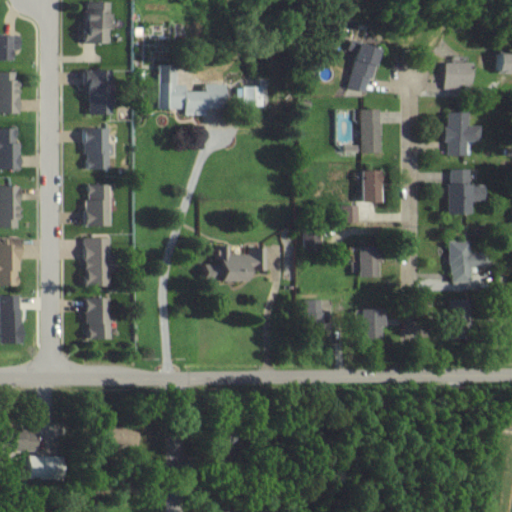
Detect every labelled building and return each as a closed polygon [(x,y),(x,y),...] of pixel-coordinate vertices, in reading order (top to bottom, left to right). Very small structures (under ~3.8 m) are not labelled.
[(107,43),(107,1),(83,1),(83,13),(80,13),(80,43),(107,43)] [(0,59),(12,59),(11,49),(18,49),(17,34),(0,34),(0,59)] [(377,48),(357,43),(345,86),(366,92),(377,48)] [(511,53),(492,53),(492,72),(511,72),(511,53)] [(466,86),(465,61),(440,62),(441,87),(466,86)] [(156,108),(182,108),(182,114),(204,114),(204,107),(225,107),(225,84),(201,84),(201,91),(183,91),(183,84),(173,84),(173,64),(156,64),(156,108)] [(82,113),(106,114),(107,70),(84,69),(82,113)] [(0,112),(18,112),(18,80),(14,80),(14,71),(0,71),(0,112)] [(235,86),(236,98),(241,98),(241,106),(263,105),(262,86),(235,86)] [(378,108),(357,109),(358,152),(379,151),(378,108)] [(464,155),(464,140),(477,140),(476,125),(464,125),(464,111),(442,112),(443,142),(445,142),(445,155),(464,155)] [(0,168),(16,168),(15,127),(0,127),(0,168)] [(106,168),(106,127),(83,127),(83,135),(81,135),(81,154),(87,154),(87,167),(106,168)] [(377,202),(378,170),(358,169),(357,201),(377,202)] [(483,184),(467,184),(467,169),(446,169),(446,214),(464,213),(464,200),(483,200),(483,184)] [(106,183),(85,184),(85,198),(80,198),(81,225),(107,225),(106,183)] [(17,186),(0,185),(0,227),(16,228),(17,186)] [(357,205),(338,205),(338,221),(356,222),(357,205)] [(0,285),(16,285),(17,237),(0,237),(0,285)] [(107,286),(107,270),(114,270),(114,254),(109,254),(109,237),(81,237),(81,286),(107,286)] [(469,240),(448,240),(447,281),(469,281),(469,240)] [(246,280),(246,270),(264,270),(264,247),(246,247),(246,254),(228,254),(228,245),(211,245),(211,263),(200,263),(200,281),(246,280)] [(376,277),(376,246),(355,246),(355,276),(376,277)] [(16,295),(0,294),(0,343),(16,344),(16,295)] [(107,339),(108,297),(82,296),(81,324),(85,324),(84,338),(107,339)] [(319,299),(303,299),(303,327),(319,327),(319,299)] [(443,338),(465,338),(466,299),(447,299),(447,312),(443,312),(443,338)] [(357,309),(358,340),(379,339),(378,309),(357,309)] [(136,446),(137,426),(102,425),(101,445),(136,446)] [(0,450),(35,451),(35,428),(0,428),(0,450)] [(24,478),(59,479),(60,456),(25,455),(24,478)]
